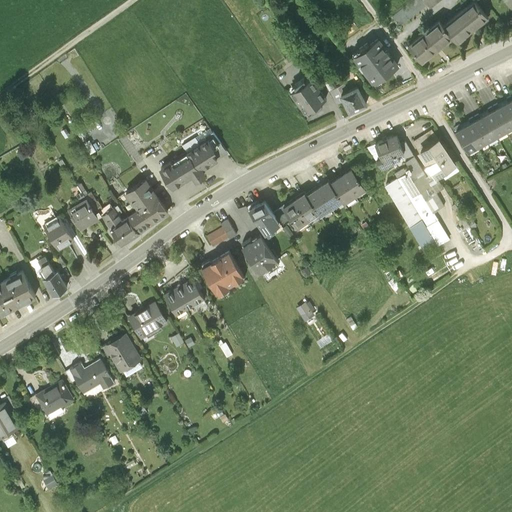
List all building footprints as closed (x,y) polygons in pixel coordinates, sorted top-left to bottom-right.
[(438,0),(412,0),(392,16),(400,26),(428,4),(430,7),(438,0)] [(475,0),(474,0),(444,25),(453,35),(457,40),(488,15),(475,0)] [(453,35),(444,25),(440,20),(409,45),(421,60),(453,35)] [(398,64),(378,39),(370,45),(368,43),(358,50),(360,52),(355,56),(374,82),(379,78),(381,81),(391,73),(389,71),(398,64)] [(326,99),(311,78),(306,82),(305,80),(295,87),(296,89),(291,93),(306,114),(311,110),(313,113),(323,106),(321,103),(326,99)] [(366,104),(358,87),(342,95),(337,87),(330,91),(337,105),(344,101),(350,112),(366,104)] [(511,118),(504,104),(494,110),(506,130),(511,126),(511,118)] [(506,130),(494,110),(485,115),(496,136),(506,130)] [(475,120),(487,141),(496,136),(485,115),(475,120)] [(475,120),(466,126),(477,146),(487,141),(475,120)] [(468,152),(477,146),(466,126),(456,131),(468,152)] [(183,145),(187,152),(207,140),(205,137),(202,132),(183,145)] [(207,140),(213,149),(221,144),(213,132),(205,137),(207,140)] [(401,145),(397,135),(375,144),(381,160),(382,161),(404,152),(401,145)] [(213,149),(207,140),(187,152),(162,170),(173,187),(193,174),(197,180),(205,175),(201,169),(216,159),(210,151),(213,149)] [(454,164),(439,140),(420,152),(427,163),(425,165),(431,174),(433,172),(436,176),(454,164)] [(445,208),(407,143),(401,145),(404,152),(382,161),(381,160),(376,162),(382,170),(405,158),(409,166),(395,174),(398,179),(386,186),(423,248),(435,241),(437,245),(449,238),(434,214),(445,208)] [(28,156),(24,148),(17,152),(21,160),(28,156)] [(353,170),(342,177),(355,197),(366,190),(353,170)] [(355,197),(342,177),(331,185),(342,202),(344,205),(355,197)] [(142,209),(152,224),(168,213),(145,179),(144,180),(145,181),(138,186),(138,185),(126,193),(134,205),(135,204),(139,210),(142,209)] [(318,190),(331,209),(342,202),(331,185),(329,183),(318,190)] [(321,217),(331,209),(318,190),(307,197),(319,214),(321,217)] [(319,214),(307,197),(305,194),(294,202),(308,222),(319,214)] [(98,219),(86,200),(69,211),(81,230),(98,219)] [(297,229),(308,222),(294,202),(283,209),(297,229)] [(280,225),(265,204),(251,211),(266,234),(280,225)] [(122,244),(139,233),(128,218),(122,222),(113,209),(103,216),(122,244)] [(142,209),(139,210),(128,218),(139,233),(152,224),(142,209)] [(59,217),(45,225),(59,249),(73,241),(59,217)] [(229,238),(222,228),(206,237),(213,248),(229,238)] [(276,261),(260,238),(258,239),(257,239),(254,241),(255,241),(252,243),(251,240),(242,246),(249,257),(247,258),(252,266),(254,264),(260,272),(276,261)] [(244,277),(230,253),(202,269),(216,293),(218,292),(219,294),(229,288),(228,286),(244,277)] [(40,280),(43,279),(46,277),(40,268),(49,263),(46,256),(38,261),(37,259),(30,262),(40,280)] [(54,260),(59,270),(65,266),(60,257),(54,260)] [(54,272),(49,263),(40,268),(46,277),(43,279),(52,295),(68,287),(58,270),(54,272)] [(23,271),(3,281),(16,306),(36,296),(23,271)] [(183,284),(195,304),(204,298),(193,278),(183,284)] [(0,314),(16,306),(3,281),(0,282),(0,314)] [(183,284),(174,289),(186,309),(195,304),(183,284)] [(186,309),(174,289),(165,294),(176,314),(186,309)] [(318,313),(309,299),(297,306),(305,320),(318,313)] [(166,323),(155,303),(130,318),(142,337),(166,323)] [(140,359),(126,334),(120,337),(118,336),(113,338),(113,341),(107,345),(121,370),(125,368),(129,375),(141,368),(137,361),(140,359)] [(179,334),(173,337),(177,346),(184,342),(179,334)] [(191,338),(186,341),(190,347),(195,344),(191,338)] [(227,341),(222,343),(227,355),(232,352),(227,341)] [(114,382),(100,358),(84,368),(81,362),(70,369),(83,392),(100,382),(103,388),(114,382)] [(73,400),(62,381),(37,396),(48,415),(73,400)] [(0,438),(19,427),(4,403),(0,405),(0,438)] [(116,435),(110,439),(113,444),(119,441),(116,435)] [(45,476),(45,481),(49,488),(56,484),(50,473),(45,476)]
